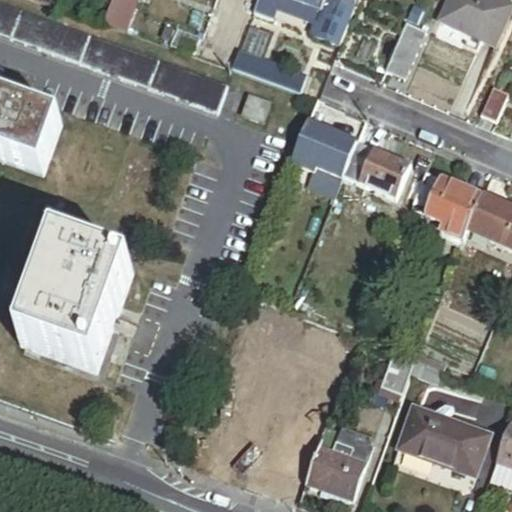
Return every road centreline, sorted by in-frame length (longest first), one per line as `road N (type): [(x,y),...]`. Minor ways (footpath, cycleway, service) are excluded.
road 1 (residential): [(0,433),(195,511)]
road 2 (residential): [(511,164),(333,87)]
